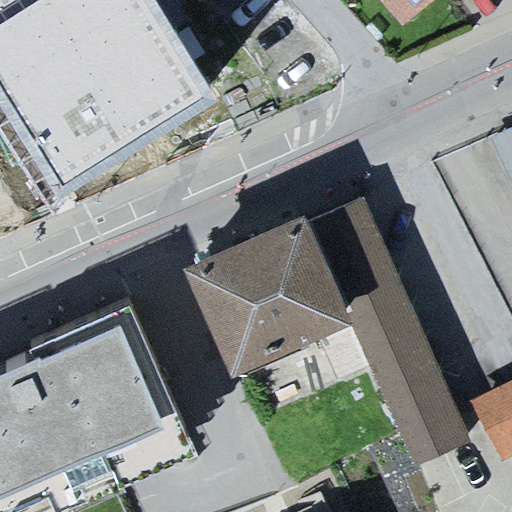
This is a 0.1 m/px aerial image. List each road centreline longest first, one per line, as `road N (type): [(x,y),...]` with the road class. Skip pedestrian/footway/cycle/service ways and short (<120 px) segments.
road 1 (residential): [(0,290),(405,103)]
road 2 (unknown): [(405,103),(511,347)]
road 3 (residential): [(315,0),(405,103)]
